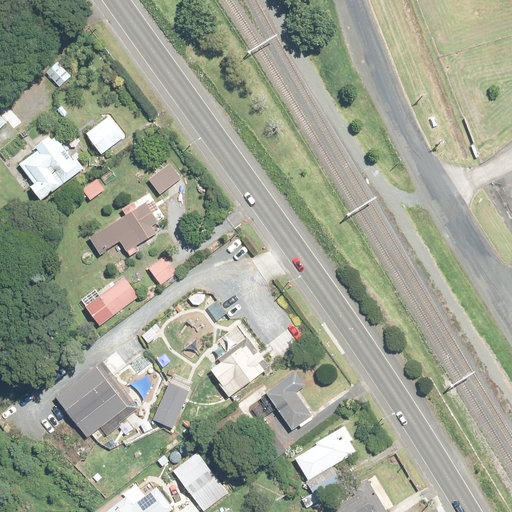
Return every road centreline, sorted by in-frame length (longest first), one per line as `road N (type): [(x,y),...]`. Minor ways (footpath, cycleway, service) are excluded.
road 1 (trunk): [(467,511),(344,313),(115,0)]
road 2 (unclassified): [(511,311),(396,108),(352,0)]
